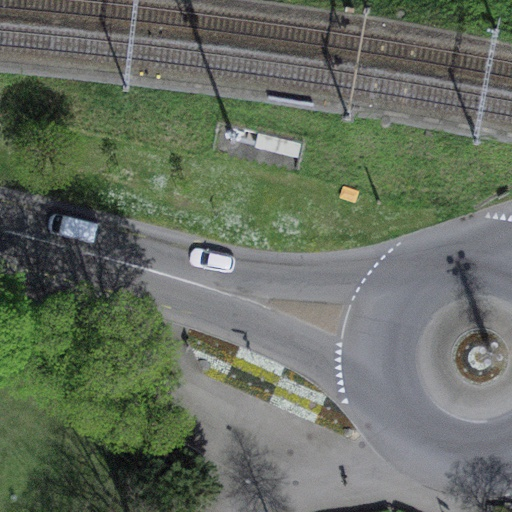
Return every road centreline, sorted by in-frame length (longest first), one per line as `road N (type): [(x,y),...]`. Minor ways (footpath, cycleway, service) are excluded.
road 1 (primary): [(379,332),(0,231)]
road 2 (primary): [(379,332),(380,386),(391,411),(431,448),(484,459)]
road 3 (primary): [(511,260),(443,261),(414,277),(379,332)]
